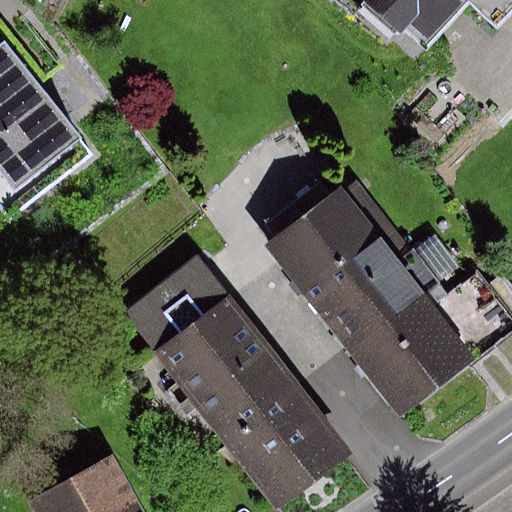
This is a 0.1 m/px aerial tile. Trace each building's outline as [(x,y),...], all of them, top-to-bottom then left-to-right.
[(357,0),(393,34),(403,23),(422,42),(461,0),(357,0)] [(0,29),(0,169),(16,190),(84,138),(0,29)] [(264,249),(320,318),(408,250),(352,179),(264,249)] [(320,318),(319,318),(398,420),(474,362),(431,307),(420,292),(432,283),(408,250),(320,318)] [(202,262),(128,320),(279,511),(282,511),(355,455),(202,262)] [(511,320),(476,273),(431,307),(474,362),(511,334),(511,320)] [(137,511),(110,457),(23,500),(28,511),(137,511)]
